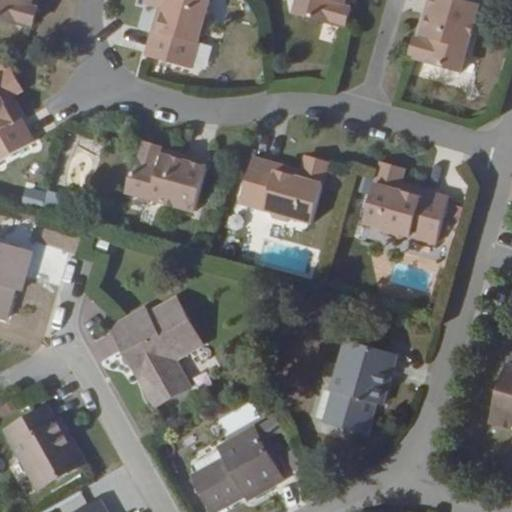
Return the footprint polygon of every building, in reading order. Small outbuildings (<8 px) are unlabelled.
[(27,0),(0,0),(0,18),(25,25),(26,21),(30,21),(34,6),(31,4),(32,2),(28,1),(27,0)] [(141,0),(155,3),(162,5),(160,13),(157,12),(154,27),(149,25),(142,53),(188,66),(196,33),(202,32),(205,19),(203,13),(205,0),(141,0)] [(339,0),(293,0),(289,13),(338,27),(339,23),(342,24),(347,8),(344,7),(345,2),(340,0),(339,0)] [(421,33),(415,31),(414,36),(411,36),(407,51),(409,52),(408,56),(457,69),(476,2),(467,0),(424,0),(418,22),(423,23),(421,33)] [(162,5),(155,3),(149,25),(154,27),(157,12),(160,13),(162,5)] [(0,158),(30,141),(15,115),(12,117),(5,104),(2,106),(0,100),(0,99),(4,97),(19,89),(6,68),(0,71),(0,158)] [(12,117),(15,115),(4,97),(0,99),(0,100),(2,106),(5,104),(12,117)] [(160,155),(161,151),(156,149),(157,146),(144,143),(143,144),(136,143),(124,191),(191,210),(205,163),(168,152),(167,156),(160,155)] [(301,155),(297,168),(296,176),(290,174),(290,171),(275,167),(276,163),(248,156),(236,202),(269,211),(269,214),(285,219),(286,215),(309,221),(326,161),(301,155)] [(445,196),(417,188),(416,192),(405,188),(405,192),(394,189),(396,182),(400,168),(376,161),(360,222),(379,227),(381,231),(397,236),(400,232),(432,241),(445,196)] [(296,176),(297,168),(276,163),(275,167),(290,171),(290,174),(296,176)] [(339,190),(343,175),(325,170),(321,185),(339,190)] [(416,192),(417,188),(396,182),(394,189),(405,192),(405,188),(416,192)] [(23,187),(20,201),(39,206),(43,192),(23,187)] [(0,315),(2,316),(10,288),(12,278),(18,280),(27,250),(0,243),(0,315)] [(288,243),(282,265),(302,271),(309,249),(288,243)] [(12,278),(10,288),(15,291),(18,280),(12,278)] [(180,295),(155,309),(143,316),(139,307),(116,321),(131,348),(136,344),(147,362),(141,366),(149,380),(158,376),(166,393),(195,378),(180,353),(205,339),(180,295)] [(143,316),(155,309),(151,301),(139,307),(143,316)] [(381,403),(394,354),(343,341),(329,389),(332,390),(323,421),(364,432),(373,401),(381,403)] [(136,344),(131,348),(141,366),(147,362),(136,344)] [(511,368),(505,366),(488,424),(507,430),(509,425),(511,426),(511,368)] [(159,398),(166,393),(158,376),(149,380),(159,398)] [(36,487),(82,461),(57,417),(52,420),(45,408),(4,430),(36,487)] [(252,427),(223,443),(229,453),(221,458),(189,476),(209,511),(241,494),(244,500),(280,479),(252,427)] [(229,453),(223,443),(215,448),(221,458),(229,453)] [(104,511),(98,501),(78,511),(104,511)]
